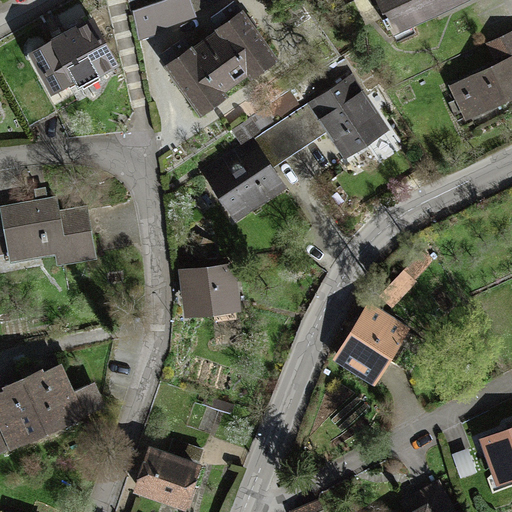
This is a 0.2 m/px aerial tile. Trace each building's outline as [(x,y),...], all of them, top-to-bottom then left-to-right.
[(194,38),(166,57),(205,115),(289,59),(249,0),(237,0),(215,15),(239,50),(214,67),(194,38)] [(385,0),(406,40),(483,0),(385,0)] [(107,28),(37,59),(56,103),(126,72),(107,28)] [(355,70),(269,135),(291,164),(334,131),(357,161),(400,129),(355,70)] [(0,95),(0,123),(12,117),(0,95)] [(263,137),(199,175),(227,224),(291,187),(263,137)] [(67,192),(0,203),(0,257),(76,244),(67,192)] [(215,260),(167,265),(172,309),(220,304),(215,260)] [(399,325),(363,303),(332,352),(368,375),(399,325)] [(45,362),(0,379),(0,431),(63,407),(45,362)] [(511,417),(465,435),(480,476),(511,463),(511,417)] [(179,461),(140,447),(123,492),(162,507),(179,461)]
